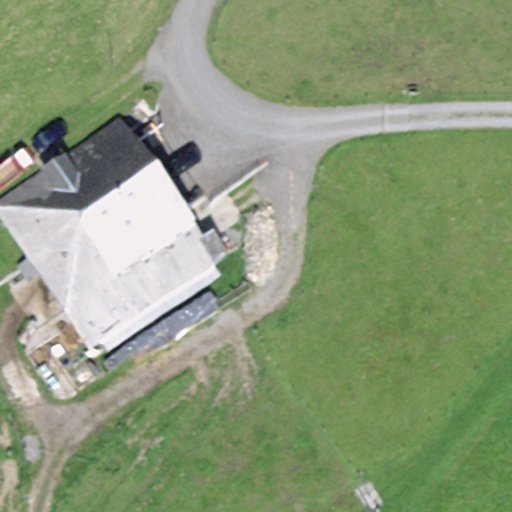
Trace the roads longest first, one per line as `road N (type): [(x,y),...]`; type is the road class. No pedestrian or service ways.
road 1 (track): [(37,511),(76,434),(267,285),(285,226),(298,119)]
road 2 (track): [(200,0),(188,62),(199,86),(230,111),(266,120),(511,113)]
road 3 (track): [(511,344),(389,479),(333,511)]
